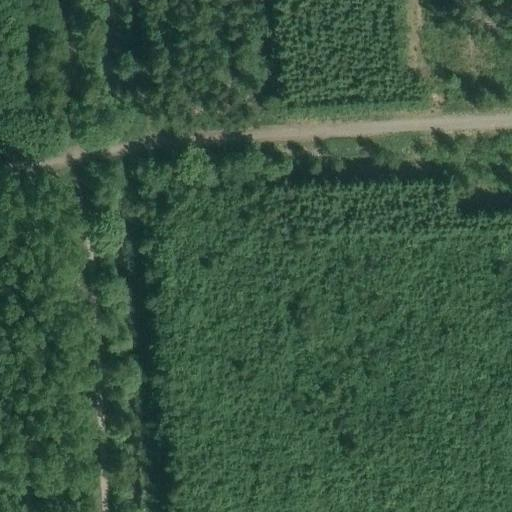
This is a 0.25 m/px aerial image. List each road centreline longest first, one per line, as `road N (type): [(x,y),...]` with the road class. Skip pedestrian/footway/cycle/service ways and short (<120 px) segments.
road 1 (track): [(511,122),(71,166)]
road 2 (track): [(94,511),(71,166)]
road 3 (track): [(65,0),(71,166)]
road 4 (track): [(137,0),(143,157)]
